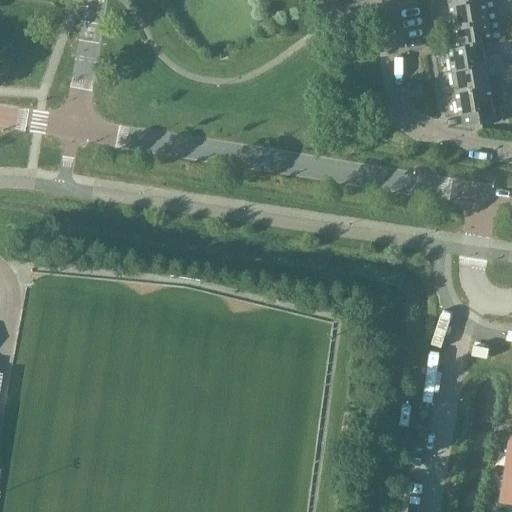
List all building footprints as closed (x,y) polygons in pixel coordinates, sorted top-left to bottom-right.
[(501,21),(497,0),(494,0),(449,7),(453,29),(501,21)] [(505,43),(501,21),(453,29),(456,49),(456,50),(483,46),(505,43)] [(485,57),(483,46),(456,50),(456,49),(448,51),(452,73),(502,64),(501,54),(485,57)] [(502,86),(500,75),(504,74),(502,64),(452,73),(455,94),(490,88),(502,86)] [(502,86),(490,88),(455,94),(459,116),(475,113),(477,126),(502,122),(500,108),(505,107),(502,86)] [(511,437),(511,438),(502,503),(511,504),(511,437)]
